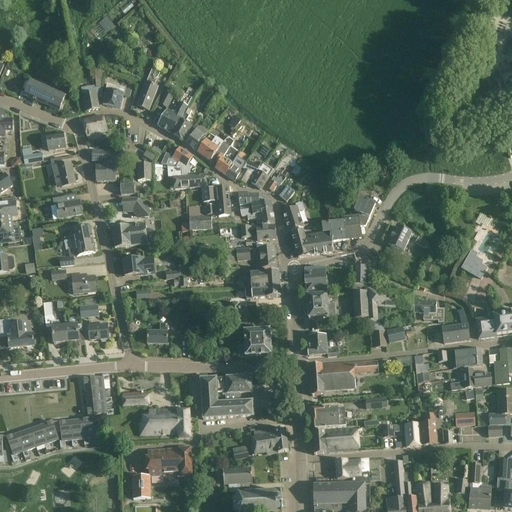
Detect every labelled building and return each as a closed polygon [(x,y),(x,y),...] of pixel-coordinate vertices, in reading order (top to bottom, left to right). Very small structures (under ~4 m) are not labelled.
[(475,57),(480,72),(487,69),(482,54),(475,57)] [(100,111),(97,98),(102,98),(103,89),(106,73),(89,67),(91,77),(93,77),(93,80),(96,80),(96,88),(95,89),(95,87),(82,89),(83,95),(82,95),(85,113),(100,111)] [(148,79),(157,82),(159,77),(150,73),(148,79)] [(66,97),(31,81),(24,96),(59,112),(66,97)] [(136,107),(149,112),(158,89),(146,84),(136,107)] [(124,95),(119,94),(120,91),(115,89),(114,92),(106,90),(102,106),(120,110),(124,95)] [(165,94),(159,105),(167,110),(173,99),(165,94)] [(185,95),(180,103),(186,106),(190,98),(185,95)] [(172,135),(181,119),(187,108),(180,104),(174,115),(168,111),(167,111),(158,127),(172,135)] [(189,126),(185,123),(192,112),(188,110),(181,121),(173,135),(175,136),(175,137),(181,140),(183,141),(191,128),(189,126)] [(5,120),(5,114),(0,113),(0,138),(5,138),(5,132),(12,132),(12,120),(5,120)] [(204,121),(212,126),(215,121),(207,116),(204,121)] [(103,117),(84,122),(88,140),(101,137),(100,134),(107,132),(103,117)] [(227,123),(231,129),(241,123),(237,117),(227,123)] [(202,143),(206,138),(196,131),(186,144),(195,152),(198,148),(202,143)] [(66,149),(64,134),(46,137),(49,152),(66,149)] [(200,149),(197,153),(210,162),(217,153),(217,154),(224,144),(216,138),(211,145),(206,141),(204,144),(202,143),(198,148),(200,149)] [(229,138),(224,144),(217,154),(220,156),(216,163),(218,164),(216,169),(218,170),(217,171),(225,176),(232,165),(240,153),(231,147),(234,142),(229,138)] [(25,166),(44,163),(42,154),(32,156),(31,151),(28,151),(27,147),(23,148),(23,152),(25,166)] [(188,164),(193,157),(179,149),(173,158),(170,156),(166,154),(161,165),(166,166),(174,167),(180,168),(181,178),(184,177),(186,176),(187,175),(188,174),(189,173),(190,171),(191,170),(191,168),(191,167),(190,165),(188,164)] [(110,163),(110,152),(92,151),(92,163),(110,163)] [(225,176),(235,183),(236,181),(242,173),(246,165),(245,165),(250,157),(242,151),(240,153),(232,165),(225,176)] [(118,152),(118,163),(128,163),(128,153),(118,152)] [(246,165),(242,173),(236,181),(247,185),(249,180),(252,183),(259,173),(263,166),(264,166),(251,157),(246,165)] [(16,159),(11,163),(12,168),(19,168),(19,165),(22,165),(22,158),(16,159)] [(63,166),(62,159),(51,161),(57,189),(76,185),(75,183),(78,181),(77,176),(74,176),(71,164),(63,166)] [(138,182),(150,182),(151,165),(138,165),(138,182)] [(96,167),(96,183),(116,183),(115,166),(96,167)] [(260,191),(268,179),(269,179),(273,173),(263,166),(259,173),(252,183),(251,185),(260,191)] [(205,175),(184,177),(181,178),(180,168),(174,167),(175,177),(173,177),(174,191),(183,190),(206,188),(205,175)] [(0,195),(13,187),(5,175),(0,178),(0,195)] [(266,189),(272,193),(278,186),(272,181),(266,189)] [(135,195),(134,186),(121,187),(122,196),(135,195)] [(216,205),(217,205),(219,218),(231,217),(228,188),(215,189),(216,205)] [(287,188),(279,197),(287,203),(295,194),(287,188)] [(216,205),(215,189),(202,191),(204,204),(206,204),(207,216),(217,215),(216,205)] [(238,196),(240,207),(249,206),(251,205),(259,203),(259,196),(238,196)] [(65,205),(64,198),(53,200),(54,207),(56,206),(59,220),(83,216),(80,202),(65,205)] [(151,212),(145,205),(139,198),(123,199),(123,207),(136,207),(144,217),(151,212)] [(359,216),(360,228),(366,227),(375,205),(360,199),(354,212),(360,214),(359,216)] [(251,205),(253,211),(250,211),(251,216),(261,213),(261,211),(272,209),(271,202),(259,203),(251,205)] [(0,225),(12,223),(11,218),(18,217),(16,203),(0,204),(0,225)] [(303,228),(299,214),(305,211),(304,210),(308,208),(306,204),(303,205),(302,203),(296,205),(297,209),(282,214),(289,233),(303,228)] [(251,216),(250,211),(249,206),(240,207),(242,217),(247,216),(247,221),(256,220),(257,227),(275,226),(273,218),(272,209),(261,211),(261,213),(251,216)] [(475,222),(487,229),(492,220),(481,213),(475,222)] [(298,259),(333,254),(332,243),(345,242),(361,240),(360,228),(359,216),(341,218),(342,223),(323,225),(324,235),(305,237),(303,230),(291,234),(298,259)] [(212,218),(190,218),(190,232),(212,231),(212,218)] [(13,229),(12,223),(0,225),(0,245),(21,243),(19,228),(13,229)] [(65,246),(93,242),(90,226),(72,230),(74,240),(64,242),(65,246)] [(147,245),(145,226),(112,229),(115,249),(147,245)] [(252,227),(241,228),(242,240),(253,239),(252,227)] [(276,241),(275,227),(256,228),(257,242),(276,241)] [(388,246),(403,253),(412,234),(396,227),(388,246)] [(419,238),(416,244),(425,250),(429,244),(419,238)] [(93,242),(65,246),(66,251),(76,249),(78,258),(95,254),(93,242)] [(33,245),(35,252),(42,251),(41,244),(33,245)] [(276,269),(274,248),(259,249),(261,270),(276,269)] [(250,249),(236,250),(237,263),(251,261),(250,249)] [(463,270),(481,280),(485,275),(484,275),(471,267),(478,255),(473,252),(465,266),(463,270)] [(7,259),(7,257),(0,257),(0,273),(8,273),(8,271),(12,271),(14,269),(13,260),(11,259),(7,259)] [(61,268),(75,267),(74,258),(60,259),(61,268)] [(125,277),(145,275),(145,276),(155,275),(153,259),(144,260),(144,259),(123,261),(125,277)] [(34,264),(25,266),(27,276),(36,274),(34,264)] [(180,279),(188,279),(187,267),(179,267),(179,272),(166,273),(167,281),(180,279)] [(305,271),(307,296),(327,294),(325,269),(305,271)] [(353,286),(367,286),(368,286),(368,269),(353,269),(353,286)] [(66,271),(51,273),(52,282),(67,280),(66,271)] [(277,285),(280,285),(280,281),(281,280),(280,275),(279,275),(279,273),(242,275),(242,278),(244,277),(245,288),(277,287),(277,285)] [(86,276),(72,277),(74,296),(96,294),(95,278),(86,278),(86,276)] [(188,279),(180,279),(180,280),(174,281),(175,287),(180,287),(180,288),(188,288),(188,279)] [(277,287),(245,288),(246,301),(281,299),(281,297),(282,296),(281,292),(280,291),(280,285),(277,285),(277,287)] [(367,293),(367,290),(367,286),(353,286),(354,294),(367,293)] [(367,293),(354,294),(353,294),(355,320),(368,319),(368,322),(378,321),(377,309),(409,312),(411,294),(367,290),(367,293)] [(137,301),(151,300),(151,291),(136,292),(137,301)] [(329,319),(329,318),(336,317),(335,304),(328,305),(327,295),(307,297),(309,320),(310,320),(329,319)] [(45,317),(53,316),(52,303),(43,304),(45,317)] [(193,337),(194,312),(197,312),(197,304),(188,303),(188,337),(193,337)] [(239,314),(239,304),(239,303),(229,304),(230,323),(252,322),(252,313),(239,314)] [(438,324),(444,324),(444,310),(436,310),(436,304),(414,303),(414,314),(423,314),(423,322),(438,322),(438,324)] [(239,314),(252,313),(256,313),(256,304),(239,304),(239,314)] [(98,306),(80,308),(81,319),(99,318),(98,306)] [(444,345),(470,342),(468,326),(467,321),(467,320),(464,311),(456,314),(459,323),(460,327),(442,329),(444,345)] [(511,312),(492,315),(493,317),(476,319),(479,340),(497,338),(497,335),(511,332),(511,312)] [(65,327),(66,344),(79,343),(78,333),(83,332),(82,325),(78,325),(77,322),(77,320),(75,318),(73,318),(71,319),(70,320),(69,322),(70,326),(65,327)] [(11,325),(11,320),(0,321),(0,325),(1,338),(7,337),(9,350),(35,347),(33,334),(32,335),(30,323),(11,325)] [(59,322),(51,323),(54,345),(66,344),(65,327),(60,328),(59,322)] [(108,341),(107,340),(109,340),(107,325),(88,327),(90,342),(101,340),(101,341),(102,343),(107,343),(108,341)] [(147,346),(168,347),(168,334),(167,334),(168,325),(160,325),(160,334),(147,333),(147,346)] [(405,341),(402,329),(387,333),(389,344),(405,341)] [(245,359),(272,357),(270,331),(244,332),(245,347),(239,348),(239,359),(245,358),(245,359)] [(318,337),(318,333),(309,334),(310,338),(309,338),(310,350),(308,350),(309,358),(327,356),(328,359),(337,358),(337,352),(327,352),(326,337),(318,337)] [(385,333),(374,334),(375,349),(386,348),(385,333)] [(483,367),(482,357),(481,350),(455,352),(456,364),(453,364),(454,370),(457,370),(457,369),(473,368),(483,367)] [(511,350),(500,351),(501,363),(494,364),(496,386),(509,385),(508,375),(511,374),(511,350)] [(437,354),(438,364),(448,362),(446,353),(437,354)] [(415,366),(422,365),(423,365),(422,357),(414,358),(415,366)] [(322,366),(309,367),(312,397),(324,396),(324,392),(356,390),(355,383),(356,382),(355,375),(378,373),(377,362),(322,366)] [(422,365),(415,366),(416,375),(422,374),(423,374),(422,365)] [(465,390),(465,389),(475,388),(474,376),(474,373),(473,370),(463,371),(464,383),(451,385),(451,392),(465,390)] [(484,376),(484,373),(474,373),(474,376),(475,388),(475,389),(492,388),(491,375),(484,376)] [(102,376),(103,378),(84,380),(85,393),(104,390),(103,381),(109,380),(109,376),(102,376)] [(251,377),(226,379),(227,394),(227,396),(240,395),(252,394),(251,377)] [(223,394),(227,394),(226,379),(200,380),(203,421),(222,420),(221,404),(226,403),(225,396),(223,396),(223,394)] [(85,393),(86,404),(106,402),(106,404),(112,403),(112,398),(106,399),(105,392),(104,390),(86,392),(85,393)] [(122,394),(124,409),(149,407),(147,392),(122,394)] [(505,426),(505,416),(511,415),(511,392),(498,393),(499,415),(489,415),(490,427),(505,426)] [(474,401),(473,393),(465,394),(466,402),(474,401)] [(221,404),(222,420),(254,418),(253,402),(240,402),(240,395),(227,396),(227,394),(223,394),(223,396),(225,396),(226,403),(221,404)] [(22,414),(35,411),(32,398),(19,401),(22,414)] [(387,400),(366,402),(366,411),(387,409),(387,400)] [(106,402),(86,404),(88,417),(92,416),(107,415),(107,416),(114,415),(113,410),(107,411),(106,404),(106,402)] [(315,431),(340,429),(346,429),(345,409),(325,411),(324,411),(313,412),(314,416),(313,417),(313,420),(314,420),(314,424),(315,431)] [(189,411),(176,411),(150,411),(150,425),(139,425),(140,437),(177,435),(177,439),(190,439),(189,411)] [(474,414),(455,415),(456,428),(475,427),(474,414)] [(436,446),(435,424),(434,415),(424,415),(425,424),(421,425),(423,447),(436,446)] [(96,419),(83,420),(86,440),(84,440),(84,446),(89,445),(89,439),(98,438),(96,419)] [(83,420),(71,422),(74,441),(72,441),(73,447),(74,447),(78,447),(77,441),(84,440),(86,440),(83,420)] [(59,441),(57,434),(53,424),(53,422),(41,426),(48,445),(49,444),(59,441)] [(66,448),(65,442),(72,441),(74,441),(71,422),(59,423),(60,433),(61,442),(60,442),(60,448),(66,448)] [(419,447),(422,446),(420,425),(405,426),(406,448),(409,448),(419,447)] [(36,449),(45,446),(47,451),(45,451),(46,455),(50,453),(49,450),(51,449),(49,444),(48,445),(41,426),(30,430),(36,449)] [(393,427),(383,428),(384,440),(394,439),(393,427)] [(502,439),(502,427),(488,428),(488,439),(502,439)] [(276,454),(288,452),(285,429),(275,431),(254,434),(254,438),(251,438),(252,449),(254,456),(267,454),(267,455),(276,454)] [(353,439),(359,438),(359,429),(325,432),(313,433),(314,456),(327,455),(354,453),(353,439)] [(31,460),(28,452),(36,449),(30,430),(18,434),(24,453),(23,453),(26,462),(31,460)] [(452,432),(444,433),(445,445),(453,444),(452,432)] [(16,456),(23,453),(24,453),(18,434),(12,436),(6,438),(8,443),(8,442),(13,456),(11,456),(13,462),(18,461),(16,456)] [(192,477),(191,449),(179,450),(179,451),(148,452),(150,477),(132,477),(133,501),(151,500),(151,478),(164,477),(164,479),(192,477)] [(247,451),(235,453),(237,460),(249,457),(247,451)] [(493,454),(489,454),(487,456),(487,459),(489,462),(492,462),(495,460),(495,456),(493,454)] [(349,479),(352,479),(352,482),(350,482),(351,485),(365,485),(368,485),(367,460),(359,461),(346,462),(346,461),(335,462),(336,481),(349,480),(349,479)] [(508,471),(511,471),(511,461),(499,461),(498,478),(497,478),(497,492),(505,492),(503,510),(510,511),(511,511),(511,483),(510,483),(511,479),(507,479),(508,471)] [(393,463),(396,499),(386,500),(387,510),(387,511),(406,511),(406,509),(405,499),(402,462),(393,463)] [(431,475),(440,474),(439,462),(430,463),(431,475)] [(471,464),(469,485),(470,485),(480,485),(480,484),(481,465),(471,464)] [(251,469),(223,471),(224,486),(228,486),(229,494),(239,493),(239,495),(238,495),(234,501),(234,511),(282,511),(283,507),(282,500),(282,501),(281,494),(282,494),(282,493),(249,495),(249,490),(250,485),(252,485),(251,469)] [(458,480),(456,494),(467,496),(469,481),(458,480)] [(417,511),(416,498),(412,498),(410,483),(405,484),(407,511),(417,511)] [(418,489),(415,489),(416,498),(417,511),(433,511),(432,495),(431,487),(428,487),(428,484),(418,484),(418,489)] [(470,491),(469,510),(490,511),(491,491),(482,491),(483,484),(480,484),(480,485),(470,485),(469,491),(470,491)] [(342,503),(342,509),(349,509),(349,511),(365,511),(365,485),(351,485),(314,486),(315,503),(342,503)] [(432,495),(433,511),(449,511),(449,501),(447,501),(446,487),(432,488),(432,495)] [(314,511),(341,511),(342,509),(342,503),(315,503),(314,511)]
